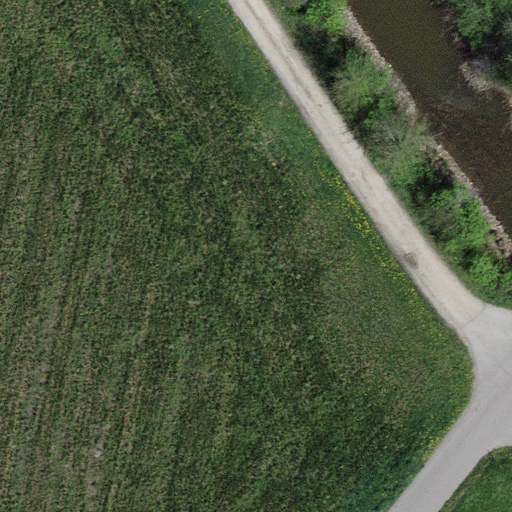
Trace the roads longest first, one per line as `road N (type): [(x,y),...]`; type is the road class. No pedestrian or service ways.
road 1 (track): [(511,420),(228,0)]
road 2 (unclassified): [(511,404),(429,511)]
